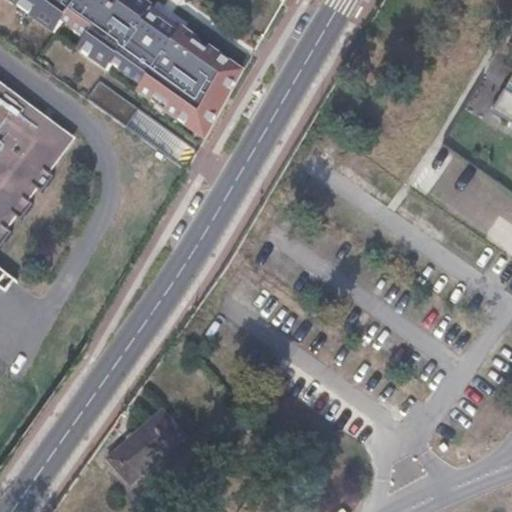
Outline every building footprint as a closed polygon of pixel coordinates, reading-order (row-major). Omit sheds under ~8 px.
[(141,93),(208,140),(247,73),(186,30),(181,36),(151,15),(155,8),(143,0),(9,0),(58,34),(66,22),(89,39),(81,50),(111,71),(115,65),(145,87),(141,93)] [(0,92),(38,120),(34,125),(40,130),(44,125),(68,143),(47,171),(50,173),(76,138),(0,81),(0,92)] [(511,81),(490,118),(511,130),(511,81)] [(124,120),(133,102),(98,85),(89,103),(124,120)] [(38,120),(0,92),(0,285),(6,290),(15,279),(0,267),(0,247),(2,249),(13,233),(9,230),(18,217),(22,221),(34,205),(30,201),(39,189),(43,193),(55,176),(50,173),(47,171),(68,143),(44,125),(40,130),(34,125),(38,120)] [(190,430),(168,405),(113,455),(134,480),(190,430)]
